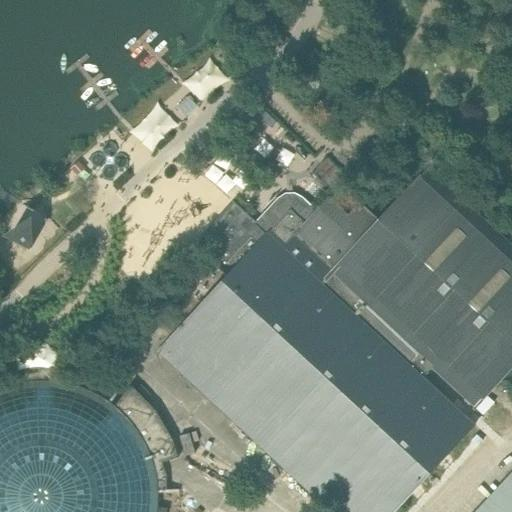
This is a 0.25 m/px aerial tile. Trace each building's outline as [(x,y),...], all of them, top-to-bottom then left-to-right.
[(511,0),(508,0),(491,19),(511,37),(511,0)] [(160,352),(333,511),(394,511),(475,426),(423,378),(432,368),(475,407),(511,366),(511,244),(429,168),(412,186),(380,220),(360,202),(349,215),(329,197),(317,210),(303,197),(295,193),(286,193),(278,198),(256,222),(234,201),(229,206),(205,233),(204,236),(204,239),(205,242),(227,263),(229,262),(236,269),(175,335),(160,352)] [(30,248),(51,217),(30,203),(9,234),(30,248)] [(0,511),(167,511),(168,508),(158,506),(158,504),(158,502),(158,500),(158,498),(158,496),(158,493),(167,492),(167,490),(166,475),(163,462),(178,458),(173,440),(172,438),(156,410),(131,385),(116,406),(111,403),(109,401),(107,400),(106,399),(105,399),(111,386),(87,375),(81,387),(79,386),(77,386),(76,385),(74,384),(72,384),(70,383),(68,383),(66,383),(64,382),(62,382),(61,381),(59,381),(57,381),(55,381),(53,380),(52,380),(52,369),(50,369),(43,368),(35,368),(23,370),(23,381),(21,382),(19,382),(17,383),(15,383),(13,383),(12,384),(10,384),(8,385),(6,386),(4,386),(2,387),(1,388),(0,387),(0,511)] [(181,435),(185,455),(194,453),(190,433),(181,435)] [(511,511),(511,482),(484,511),(511,511)]
